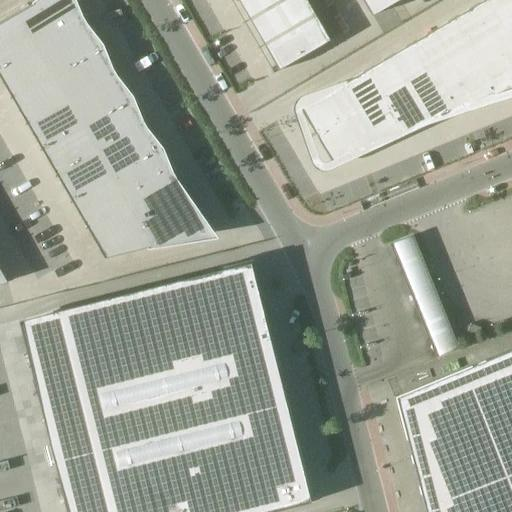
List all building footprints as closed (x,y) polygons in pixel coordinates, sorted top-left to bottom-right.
[(69,0),(38,0),(0,22),(0,79),(103,258),(205,234),(69,0)] [(305,0),(236,0),(278,70),(329,40),(305,0)] [(511,0),(484,0),(300,109),(331,161),(511,87),(511,0)] [(361,0),(371,16),(398,0),(361,0)] [(254,260),(26,317),(74,511),(262,511),(314,499),(254,260)] [(440,301),(431,283),(408,293),(417,311),(440,301)] [(468,325),(465,331),(475,335),(477,328),(468,325)] [(511,511),(511,349),(394,397),(423,511),(511,511)]
